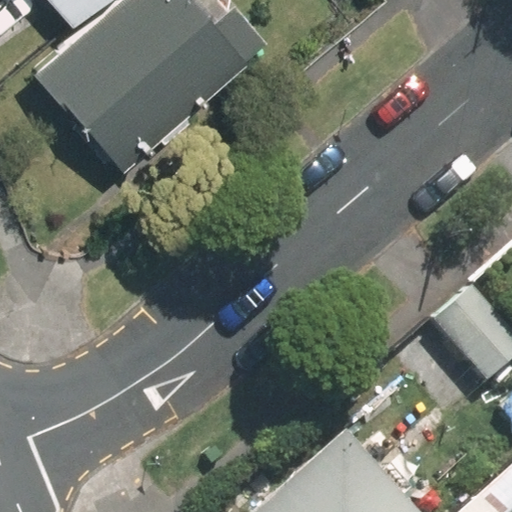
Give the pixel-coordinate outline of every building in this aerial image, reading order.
[(90,0),(9,71),(97,172),(249,39),(215,0),(90,0)] [(28,0),(47,22),(72,0),(28,0)] [(418,324),(470,388),(511,353),(460,290),(418,324)] [(380,511),(317,440),(232,511),(380,511)] [(511,511),(511,469),(508,465),(456,511),(511,511)]
